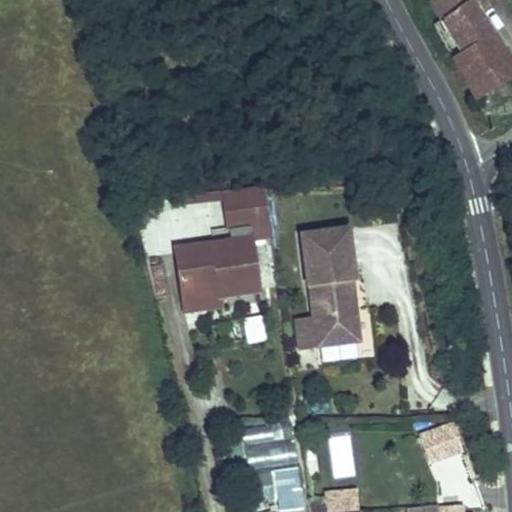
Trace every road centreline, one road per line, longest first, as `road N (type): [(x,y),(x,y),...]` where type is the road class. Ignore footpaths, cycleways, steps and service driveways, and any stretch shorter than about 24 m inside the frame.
road 1 (secondary): [(511,489),(478,197),(463,158)]
road 2 (secondary): [(463,158),(438,88),(389,0)]
